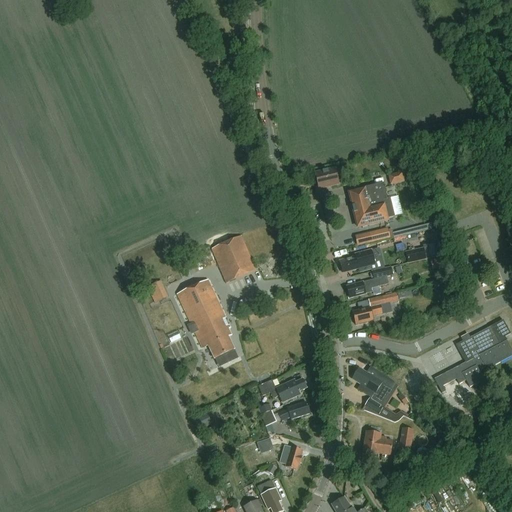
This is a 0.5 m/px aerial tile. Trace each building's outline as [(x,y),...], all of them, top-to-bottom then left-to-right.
[(339,182),(346,181),(343,169),(336,171),(335,169),(315,174),(319,190),(339,185),(339,182)] [(391,186),(404,183),(402,174),(388,177),(391,186)] [(387,219),(394,217),(390,199),(387,200),(383,184),(364,189),(364,190),(349,194),(358,228),(387,221),(387,219)] [(432,225),(392,234),(394,240),(433,230),(432,225)] [(372,243),(390,238),(388,228),(369,233),(372,243)] [(256,271),(241,237),(211,250),(226,284),(256,271)] [(423,249),(405,253),(408,263),(414,262),(426,259),(423,249)] [(387,258),(374,262),(371,251),(355,256),(355,258),(339,262),(343,274),(359,270),(360,273),(389,266),(387,258)] [(433,270),(445,266),(442,257),(430,261),(433,270)] [(389,285),(387,277),(393,276),(391,268),(372,273),(374,281),(346,288),(350,299),(370,294),(369,290),(389,285)] [(450,281),(447,270),(439,272),(441,283),(450,281)] [(214,360),(234,351),(228,338),(231,337),(228,330),(230,329),(208,281),(177,295),(202,350),(208,347),(214,360)] [(399,303),(397,294),(383,297),(383,296),(376,298),(376,299),(368,300),(370,309),(352,313),(355,326),(373,322),(372,318),(392,313),(390,305),(399,303)] [(503,321),(470,339),(463,343),(456,346),(465,364),(434,380),(442,394),(446,392),(443,387),(456,380),(459,385),(466,382),(470,389),(484,381),(479,372),(485,368),(487,371),(511,357),(511,351),(505,338),(510,335),(503,321)] [(385,403),(393,390),(367,374),(366,374),(359,370),(352,381),(361,386),(357,391),(371,400),(370,401),(379,406),(382,402),(385,403)] [(297,394),(307,390),(303,381),(295,384),(294,381),(276,390),(272,382),(258,388),(263,397),(271,393),(273,400),(279,397),(282,404),(298,397),(297,394)] [(291,421),(310,415),(306,403),(287,409),(287,410),(278,414),(282,423),(290,419),(291,421)] [(269,406),(259,410),(262,417),(266,428),(277,423),(272,412),(269,406)] [(397,415),(393,423),(394,424),(398,422),(403,417),(404,415),(400,413),(397,415)] [(198,431),(212,425),(207,414),(193,420),(198,431)] [(411,451),(414,432),(402,430),(399,450),(411,451)] [(366,432),(363,454),(378,456),(378,455),(390,457),(392,442),(386,441),(386,439),(381,438),(381,435),(366,432)] [(301,457),(302,452),(291,449),(284,447),(282,455),(287,456),(286,460),(282,458),(280,464),(286,466),(286,468),(296,472),(298,466),(300,467),(302,458),(301,457)] [(275,491),(262,497),(268,510),(271,509),(272,511),(281,511),(278,503),(281,502),(275,491)] [(366,511),(365,510),(360,511),(354,511),(352,508),(350,509),(344,499),(332,506),(334,511),(366,511)] [(245,511),(262,511),(257,501),(243,508),(245,511)]
